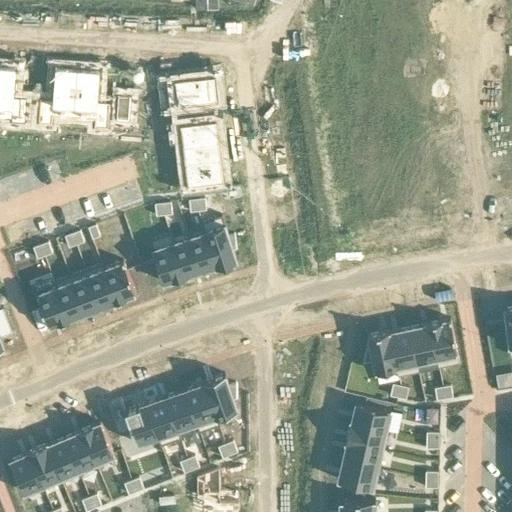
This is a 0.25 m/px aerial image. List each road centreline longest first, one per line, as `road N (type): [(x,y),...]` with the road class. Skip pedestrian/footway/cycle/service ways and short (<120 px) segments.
road 1 (residential): [(258,303),(0,400)]
road 2 (residential): [(511,252),(258,303)]
road 3 (residential): [(244,54),(258,303)]
road 4 (residential): [(0,32),(244,54)]
road 5 (residential): [(267,511),(258,303)]
